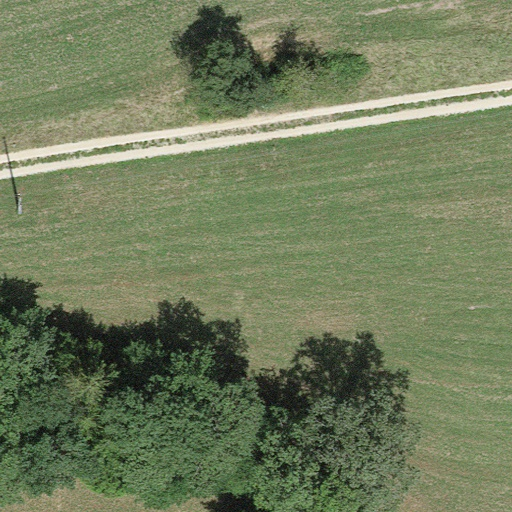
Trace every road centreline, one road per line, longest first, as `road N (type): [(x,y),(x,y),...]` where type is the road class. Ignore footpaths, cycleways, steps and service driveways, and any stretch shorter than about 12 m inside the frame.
road 1 (track): [(0,176),(511,94)]
road 2 (track): [(511,46),(373,19)]
